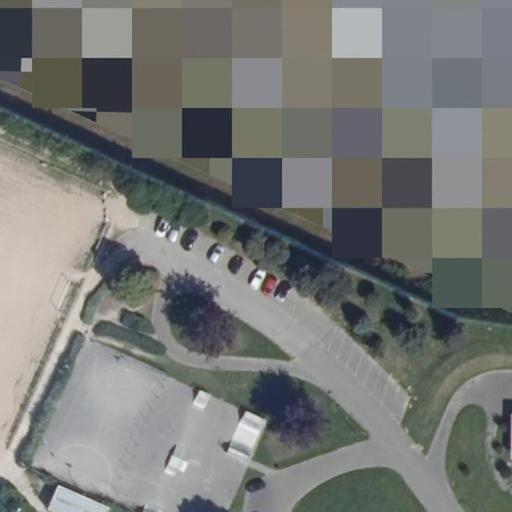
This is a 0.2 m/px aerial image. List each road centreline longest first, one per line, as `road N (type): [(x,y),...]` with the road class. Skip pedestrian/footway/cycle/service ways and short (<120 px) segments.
road 1 (track): [(0,481),(92,281),(129,235)]
road 2 (residential): [(176,268),(159,317),(176,353),(323,370)]
road 3 (residential): [(176,268),(238,300),(323,370)]
road 4 (residential): [(436,501),(436,460),(469,387),(511,382)]
road 5 (residential): [(397,445),(331,463),(277,491),(266,511)]
